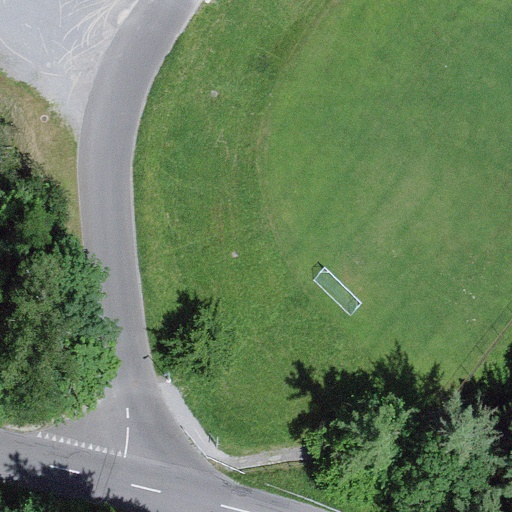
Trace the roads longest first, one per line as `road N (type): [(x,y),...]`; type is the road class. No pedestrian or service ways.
road 1 (residential): [(112,484),(122,439),(107,126),(129,58),(162,0)]
road 2 (tertiary): [(112,484),(236,511)]
